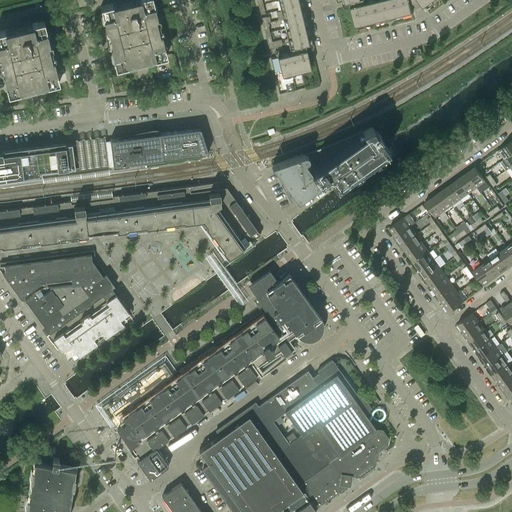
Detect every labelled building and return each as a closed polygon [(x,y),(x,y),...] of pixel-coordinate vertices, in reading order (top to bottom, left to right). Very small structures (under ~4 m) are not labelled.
[(161,32),(162,31),(161,27),(159,27),(158,22),(160,20),(159,17),(157,17),(152,0),(131,0),(121,3),(120,1),(100,6),(106,29),(108,29),(111,44),(109,45),(115,68),(136,63),(135,61),(140,60),(140,62),(166,55),(161,32)] [(308,43),(298,0),(277,0),(290,52),(277,55),(277,57),(280,71),(281,75),(310,68),(305,44),(308,43)] [(345,0),(346,2),(350,1),(351,7),(356,25),(393,15),(389,0),(373,0),(366,2),(365,0),(345,0)] [(389,0),(393,15),(413,11),(412,9),(422,4),(423,6),(431,0),(389,0)] [(32,25),(21,28),(13,30),(13,28),(0,31),(0,55),(0,56),(4,71),(2,71),(8,95),(28,90),(28,88),(32,87),(33,88),(59,82),(53,59),(51,59),(48,44),(49,44),(44,20),(31,23),(32,25)] [(272,41),(270,35),(265,36),(268,49),(282,45),(281,39),(272,41)] [(280,71),(277,57),(271,59),(275,72),(280,71)] [(272,165),(297,201),(320,184),(319,182),(320,181),(325,181),(330,178),(337,187),(389,150),(379,137),(381,136),(377,130),(375,131),(371,126),(326,145),(304,154),(272,165)] [(124,137),(112,139),(109,139),(113,167),(164,160),(164,159),(208,153),(201,130),(201,129),(200,129),(200,128),(199,128),(198,128),(197,127),(176,130),(176,131),(160,133),(160,130),(159,130),(158,129),(157,129),(156,128),(155,128),(154,128),(152,128),(123,134),(123,135),(124,137)] [(511,152),(511,139),(498,150),(504,158),(511,152)] [(0,181),(42,176),(41,172),(75,168),(71,143),(64,144),(64,142),(1,150),(1,152),(0,152),(0,181)] [(475,166),(466,172),(477,187),(485,181),(475,166)] [(466,172),(458,178),(468,193),(477,187),(466,172)] [(458,178),(450,184),(460,199),(468,193),(458,178)] [(257,231),(232,195),(227,198),(224,193),(219,193),(219,191),(190,194),(190,189),(208,186),(209,189),(223,187),(222,181),(111,196),(111,197),(107,198),(109,208),(113,208),(113,213),(98,215),(100,230),(116,228),(116,231),(200,220),(228,258),(243,247),(240,243),(257,231)] [(450,184),(441,190),(452,205),(460,199),(450,184)] [(441,190),(433,196),(444,211),(452,205),(441,190)] [(433,196),(424,202),(435,217),(444,211),(433,196)] [(100,230),(98,215),(85,216),(84,204),(71,206),(70,201),(0,210),(0,245),(88,235),(87,232),(100,230)] [(409,213),(389,227),(395,236),(410,225),(415,222),(409,213)] [(455,227),(459,233),(462,236),(470,230),(463,221),(455,227)] [(410,225),(395,236),(401,244),(416,234),(410,225)] [(416,234),(401,244),(407,253),(422,242),(416,234)] [(452,246),(446,238),(442,240),(446,245),(445,248),(447,249),(452,246)] [(422,242),(407,253),(413,261),(428,250),(422,242)] [(511,264),(511,253),(507,246),(498,252),(509,267),(511,264)] [(509,267),(498,252),(495,248),(487,254),(490,258),(501,273),(509,267)] [(428,250),(413,261),(419,269),(434,259),(428,250)] [(4,265),(0,268),(0,269),(20,298),(39,284),(71,280),(71,283),(44,287),(35,293),(34,292),(24,299),(49,333),(111,288),(114,286),(105,274),(102,276),(91,260),(91,254),(4,265)] [(501,273),(490,258),(482,264),(492,279),(501,273)] [(434,259),(419,269),(425,278),(440,267),(434,259)] [(492,279),(482,264),(473,270),(484,285),(492,279)] [(440,267),(425,278),(431,286),(446,276),(440,267)] [(320,318),(301,291),(288,273),(277,281),(270,271),(269,270),(248,285),(249,287),(278,328),(282,325),(285,329),(290,326),(296,335),(298,337),(300,338),(302,339),(305,340),(307,341),(310,341),(312,340),(314,339),(317,338),(319,336),(320,334),(321,332),(322,330),(323,327),(323,325),(322,322),(322,320),(320,318)] [(446,276),(431,286),(437,294),(452,284),(446,276)] [(452,284),(437,294),(443,303),(458,292),(452,284)] [(111,288),(49,333),(46,334),(49,338),(56,333),(58,335),(53,339),(66,356),(75,350),(78,355),(96,342),(96,341),(104,335),(104,336),(123,323),(119,318),(128,312),(111,288)] [(458,292),(443,303),(449,311),(464,301),(458,292)] [(511,306),(508,302),(510,300),(507,295),(503,298),(507,303),(500,308),(511,324),(511,306)] [(495,306),(490,300),(486,303),(490,309),(495,306)] [(472,313),(458,323),(464,332),(478,321),(472,313)] [(155,448),(227,396),(279,360),(276,356),(278,355),(276,352),(275,353),(273,351),(278,347),(284,356),(291,351),(284,341),(279,344),(280,338),(263,315),(254,322),(255,324),(247,329),(246,328),(228,341),(229,343),(221,348),(219,346),(201,359),(203,361),(195,367),(193,365),(175,378),(164,361),(101,406),(139,459),(136,461),(149,479),(168,465),(155,448)] [(478,321),(464,332),(470,340),(484,329),(478,321)] [(417,324),(413,327),(420,337),(421,336),(424,334),(417,324)] [(484,329),(470,340),(476,348),(490,338),(484,329)] [(490,338),(476,348),(482,357),(496,346),(490,338)] [(502,342),(499,344),(504,352),(508,349),(502,342)] [(496,346),(482,357),(488,365),(502,354),(496,346)] [(502,354),(488,365),(493,373),(508,363),(502,354)] [(387,445),(388,438),(382,430),(376,428),(365,413),(371,408),(362,395),(357,395),(340,371),(332,359),(317,370),(322,377),(316,382),(307,370),(258,406),(255,402),(216,430),(220,436),(199,451),(209,464),(202,469),(232,511),(272,511),(302,491),(314,508),(338,491),(341,491),(346,487),(347,485),(349,475),(359,476),(374,465),(377,452),(387,445)] [(511,368),(508,363),(493,373),(499,382),(511,372),(511,368)] [(511,372),(499,382),(505,390),(511,385),(511,372)] [(66,511),(67,505),(69,506),(72,488),(70,487),(72,477),(73,477),(75,468),(58,465),(59,458),(48,456),(47,463),(34,461),(32,470),(33,470),(32,481),(30,481),(27,499),(29,499),(27,509),(26,509),(25,511),(66,511)] [(201,511),(180,482),(162,496),(173,511),(201,511)] [(315,511),(316,511),(314,508),(302,491),(272,511),(315,511)]
